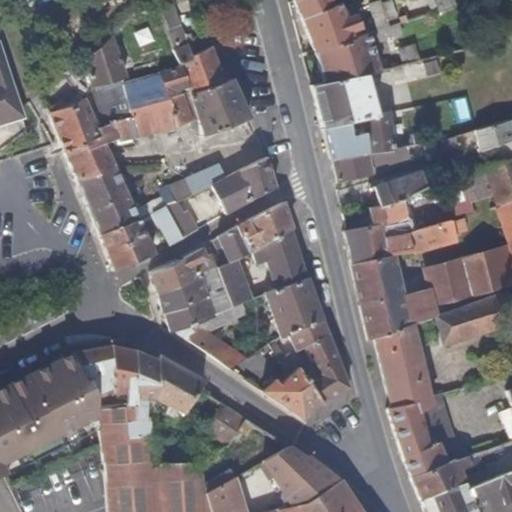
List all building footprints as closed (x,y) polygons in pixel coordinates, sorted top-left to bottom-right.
[(360,28),(356,20),(353,18),(346,20),(342,9),(340,4),(332,7),(329,0),(302,0),(295,3),(302,20),(315,53),(353,40),(351,34),(358,32),(360,28)] [(438,12),(434,0),(426,0),(431,14),(438,12)] [(449,0),(434,0),(438,12),(452,8),(449,0)] [(397,20),(391,1),(370,8),(377,32),(389,28),(388,22),(397,20)] [(221,75),(211,49),(215,47),(209,34),(186,42),(180,26),(172,6),(160,11),(167,30),(169,39),(172,51),(177,64),(189,95),(231,79),(227,72),(221,75)] [(380,41),(402,35),(399,25),(389,28),(377,32),(380,41)] [(353,40),(315,53),(323,85),(365,77),(381,73),(370,34),(353,40)] [(111,37),(82,60),(90,88),(121,79),(126,78),(111,37)] [(419,63),(414,45),(399,50),(403,67),(419,63)] [(0,125),(22,119),(0,48),(0,125)] [(100,140),(81,91),(90,88),(82,60),(62,76),(76,94),(81,100),(47,116),(63,153),(100,140)] [(249,119),(231,79),(189,95),(179,68),(123,84),(121,79),(90,88),(81,91),(100,140),(103,145),(117,140),(174,128),(174,129),(190,123),(196,121),(199,129),(201,138),(249,119)] [(310,87),(321,130),(321,132),(322,132),(360,124),(366,155),(368,155),(393,150),(388,112),(376,116),(365,77),(323,85),(310,87)] [(47,116),(81,100),(76,94),(45,109),(47,116)] [(511,120),(474,133),(480,153),(493,149),(511,142),(511,120)] [(199,129),(196,121),(190,123),(192,132),(199,129)] [(458,149),(455,138),(439,143),(442,153),(458,149)] [(113,167),(103,145),(100,140),(63,153),(76,182),(113,167)] [(511,160),(511,142),(493,149),(497,164),(511,160)] [(411,165),(406,148),(393,150),(368,155),(366,155),(331,161),(336,183),(411,165)] [(224,179),(210,186),(224,217),(275,190),(266,159),(250,166),(244,169),(224,179)] [(511,160),(497,164),(484,169),(493,197),(508,247),(461,260),(422,271),(428,291),(403,297),(358,306),(366,342),(373,340),(411,326),(434,318),(437,317),(434,308),(511,285),(511,160)] [(217,166),(184,179),(191,194),(210,186),(224,179),(217,166)] [(133,212),(113,167),(76,182),(99,237),(137,221),(164,207),(175,202),(191,194),(184,179),(170,185),(162,198),(133,212)] [(440,184),(435,169),(420,173),(424,189),(440,184)] [(493,197),(484,169),(461,175),(471,205),(493,197)] [(410,195),(424,189),(420,173),(372,189),(378,209),(402,203),(410,195)] [(378,209),(372,189),(366,190),(372,209),(378,209)] [(175,202),(164,207),(182,240),(197,232),(189,218),(185,220),(175,202)] [(251,254),(290,231),(282,203),(212,241),(215,249),(221,246),(229,264),(236,261),(250,255),(251,254)] [(412,254),(406,234),(412,232),(402,203),(378,209),(372,209),(367,211),(370,227),(347,232),(342,232),(348,250),(349,266),(384,258),(393,257),(412,254)] [(153,255),(143,236),(159,228),(169,247),(182,240),(164,207),(137,221),(99,237),(112,272),(153,255)] [(467,230),(463,220),(451,224),(454,234),(467,230)] [(454,234),(451,224),(450,221),(412,232),(406,234),(412,254),(456,241),(454,234)] [(307,279),(290,231),(251,254),(255,267),(265,263),(273,293),(307,279)] [(156,294),(215,269),(206,245),(150,274),(156,294)] [(398,277),(393,257),(384,258),(349,266),(354,286),(398,277)] [(251,302),(236,261),(229,264),(216,269),(224,290),(231,310),(242,306),(251,302)] [(163,315),(224,290),(216,269),(215,269),(156,294),(161,315),(163,315)] [(403,297),(398,277),(354,286),(358,306),(403,297)] [(273,293),(264,297),(279,341),(287,337),(322,321),(307,279),(273,293)] [(213,318),(231,310),(224,290),(163,315),(169,334),(173,332),(189,327),(213,318)] [(511,326),(511,308),(506,292),(437,317),(434,318),(441,349),(511,326)] [(211,334),(237,320),(235,318),(245,313),(242,306),(231,310),(213,318),(189,327),(194,334),(204,338),(211,334)] [(322,321),(287,337),(294,354),(303,349),(312,365),(298,373),(322,406),(348,389),(322,321)] [(432,409),(411,326),(373,340),(389,409),(415,401),(418,415),(419,414),(432,409)] [(194,334),(189,327),(173,332),(186,341),(194,334)] [(247,359),(225,344),(211,334),(204,338),(194,334),(186,341),(228,371),(247,359)] [(283,359),(273,344),(269,346),(278,361),(283,359)] [(138,449),(130,351),(110,347),(72,354),(85,381),(87,381),(95,398),(98,431),(99,451),(138,449)] [(201,485),(196,463),(156,465),(157,438),(149,438),(149,421),(156,421),(155,413),(155,411),(155,402),(156,362),(134,352),(130,351),(138,449),(99,451),(100,465),(104,511),(209,511),(205,495),(234,479),(227,470),(201,485)] [(0,478),(98,431),(95,398),(87,381),(85,381),(72,354),(0,388),(0,478)] [(298,373),(287,356),(283,359),(278,361),(288,377),(277,387),(273,380),(259,392),(301,420),(322,406),(298,373)] [(203,383),(158,359),(156,358),(155,360),(156,362),(155,402),(165,406),(162,414),(162,415),(174,421),(176,412),(183,414),(203,383)] [(419,414),(418,415),(415,401),(389,409),(385,409),(403,462),(408,477),(444,463),(438,448),(437,444),(428,447),(419,414)] [(162,414),(165,406),(155,402),(155,411),(155,413),(162,414)] [(455,443),(443,404),(432,409),(419,414),(428,447),(437,444),(438,448),(455,443)] [(230,441),(245,419),(221,405),(204,431),(226,446),(230,441)] [(511,414),(510,410),(498,415),(510,444),(511,443),(511,414)] [(244,447),(259,429),(245,419),(230,441),(240,449),(244,447)] [(157,438),(156,421),(149,421),(149,438),(157,438)] [(226,446),(204,431),(195,444),(216,452),(226,446)] [(339,481),(306,457),(303,459),(288,447),(263,462),(283,494),(280,499),(284,509),(304,504),(339,481)] [(499,459),(498,447),(478,454),(481,465),(499,459)] [(466,489),(459,471),(469,468),(481,465),(478,454),(444,463),(408,477),(421,506),(466,489)] [(511,511),(511,471),(503,474),(466,489),(421,506),(423,511),(511,511)] [(244,511),(235,478),(234,479),(205,495),(209,511),(244,511)] [(360,511),(339,481),(304,504),(284,509),(275,511),(274,511),(360,511)]
